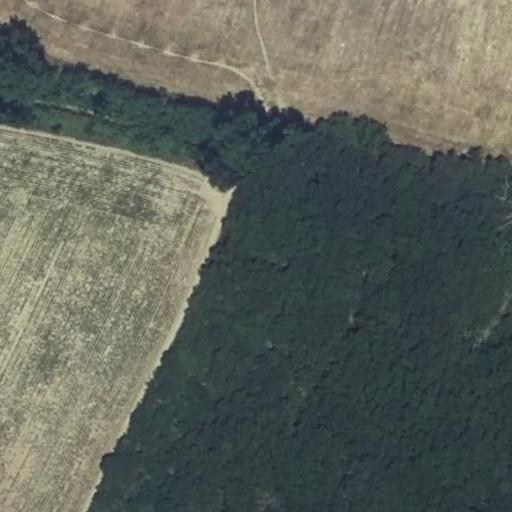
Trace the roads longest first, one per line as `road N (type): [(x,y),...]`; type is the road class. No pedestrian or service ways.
road 1 (track): [(252,160),(94,511)]
road 2 (track): [(252,160),(265,127),(253,102),(55,45),(0,20)]
